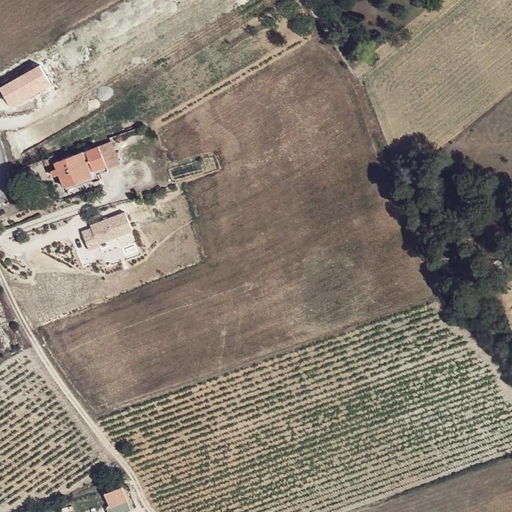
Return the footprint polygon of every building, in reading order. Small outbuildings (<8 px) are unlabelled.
[(42,63),(0,84),(0,91),(15,112),(56,87),(42,63)] [(99,146),(83,152),(91,172),(107,166),(99,146)] [(91,172),(83,152),(55,162),(58,168),(60,174),(65,187),(93,177),(91,172)] [(55,162),(53,156),(44,159),(47,165),(55,162)] [(60,174),(58,168),(51,170),(54,177),(60,174)] [(91,228),(81,232),(88,249),(133,232),(125,212),(90,225),(91,228)] [(105,489),(110,511),(122,511),(130,510),(124,484),(105,489)] [(179,485),(170,486),(171,494),(180,493),(179,485)]
